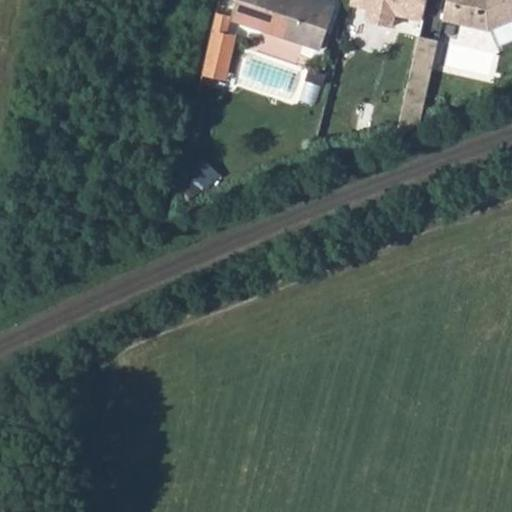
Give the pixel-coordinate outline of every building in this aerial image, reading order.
[(233,17),(322,41),(333,0),(236,0),(232,15),(232,17),(233,17)] [(365,0),(365,1),(403,9),(403,8),(405,0),(365,0)] [(425,0),(405,0),(403,8),(423,12),(425,0)] [(511,0),(446,0),(442,19),(489,28),(511,18),(511,0)] [(216,12),(202,72),(226,78),(236,34),(229,33),(233,17),(232,17),(232,15),(216,12)] [(420,32),(408,105),(428,108),(440,36),(420,32)]
